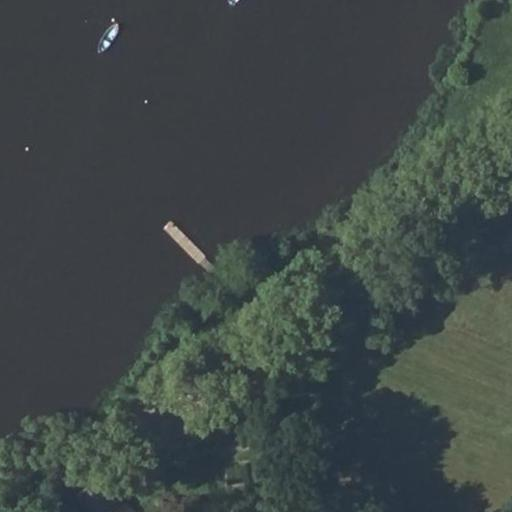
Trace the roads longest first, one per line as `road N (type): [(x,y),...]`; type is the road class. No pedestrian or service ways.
road 1 (track): [(511,155),(167,415)]
road 2 (track): [(167,415),(101,464),(60,463)]
